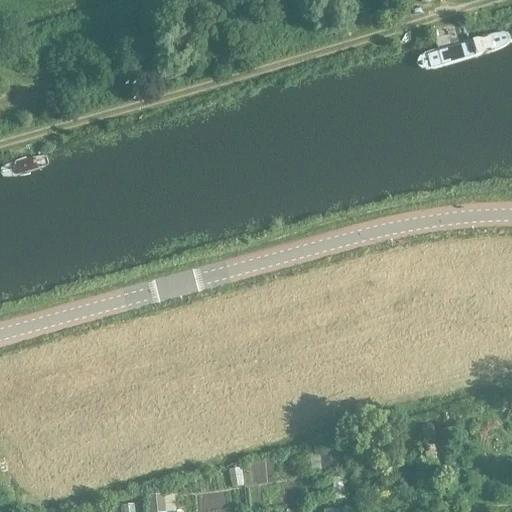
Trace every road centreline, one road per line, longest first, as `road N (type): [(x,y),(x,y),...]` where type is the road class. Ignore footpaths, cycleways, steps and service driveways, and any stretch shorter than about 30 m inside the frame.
road 1 (tertiary): [(0,337),(355,241),(511,217)]
road 2 (unclassified): [(0,139),(494,0)]
